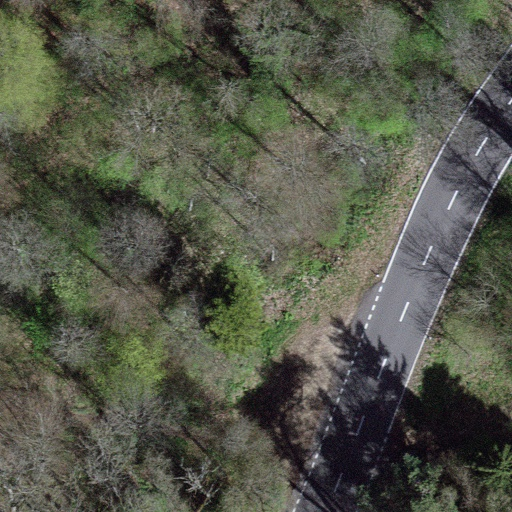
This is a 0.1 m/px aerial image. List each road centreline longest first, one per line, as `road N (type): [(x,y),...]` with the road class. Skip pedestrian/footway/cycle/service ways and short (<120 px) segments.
road 1 (tertiary): [(321,511),(424,250),(473,144),(511,93)]
road 2 (track): [(511,415),(382,478),(337,474)]
